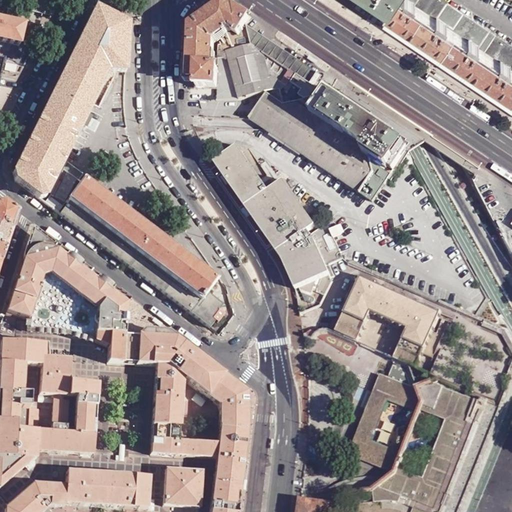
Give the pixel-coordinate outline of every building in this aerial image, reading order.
[(0,0),(0,43),(17,48),(22,27),(0,21),(0,0)] [(32,0),(30,12),(50,17),(51,16),(50,0),(32,0)] [(50,0),(51,16),(58,0),(50,0)] [(363,0),(383,13),(391,0),(363,0)] [(511,47),(444,2),(441,0),(391,0),(383,13),(511,99),(511,47)] [(247,23),(249,20),(235,10),(233,12),(222,4),(190,24),(187,81),(197,82),(197,88),(217,88),(218,65),(213,64),(215,37),(219,34),(223,38),(221,39),(219,52),(217,52),(216,61),(218,61),(218,58),(223,58),(224,60),(228,60),(226,54),(250,46),(247,26),(247,23)] [(107,73),(124,74),(127,20),(98,6),(29,139),(14,170),(12,173),(13,180),(37,199),(44,198),(50,185),(54,178),(81,125),(86,115),(107,73)] [(297,95),(303,99),(327,94),(255,47),(256,42),(249,28),(247,26),(250,46),(226,54),(228,60),(239,100),(266,93),(280,90),(278,85),(283,87),(286,83),(299,92),(297,95)] [(327,94),(328,92),(330,89),(319,82),(322,76),(255,32),(249,28),(256,42),(255,47),(327,94)] [(239,100),(228,60),(224,60),(223,58),(218,58),(218,61),(218,65),(217,88),(217,98),(217,100),(239,100)] [(394,172),(392,171),(322,123),(324,120),(306,106),(308,103),(303,99),(284,103),(280,90),(266,93),(249,120),(265,131),(373,203),(394,172)] [(392,171),(406,151),(402,149),(403,146),(396,141),(397,140),(336,99),(336,97),(328,92),(327,94),(303,99),(308,103),(306,106),(324,120),(322,123),(392,171)] [(91,118),(86,115),(81,125),(85,128),(91,118)] [(293,281),(295,289),(330,275),(326,262),(321,252),(316,244),(307,231),(314,226),(283,181),(268,191),(237,147),(214,162),(256,223),(267,238),(285,265),(289,273),(293,281)] [(54,178),(50,185),(57,188),(60,181),(54,178)] [(59,216),(210,330),(216,322),(213,320),(224,306),(206,293),(215,282),(83,181),(70,197),(61,209),(59,211),(59,216)] [(61,209),(70,197),(64,192),(55,204),(61,209)] [(0,228),(10,232),(17,214),(0,207),(0,228)] [(340,223),(330,228),(334,235),(343,230),(340,223)] [(0,248),(4,250),(10,232),(0,228),(0,248)] [(121,367),(122,338),(124,309),(127,305),(94,279),(30,232),(23,256),(21,261),(23,270),(24,273),(20,284),(16,283),(5,315),(25,322),(27,323),(26,333),(50,335),(55,335),(93,338),(93,344),(107,350),(106,366),(121,367)] [(461,511),(511,386),(511,333),(511,331),(365,271),(362,277),(335,334),(358,344),(395,360),(408,367),(416,390),(416,391),(421,405),(423,409),(398,470),(396,476),(374,492),(345,490),(334,501),(325,511),(461,511)] [(205,400),(222,378),(196,359),(166,336),(142,334),(137,340),(135,368),(155,369),(152,406),(179,407),(181,385),(183,383),(205,400)] [(135,368),(137,340),(130,339),(122,338),(121,367),(128,368),(135,368)] [(0,344),(0,346),(0,366),(19,367),(40,369),(38,397),(52,398),(50,434),(49,455),(63,456),(65,432),(67,399),(68,385),(69,360),(48,358),(49,348),(0,344)] [(416,390),(408,367),(395,360),(387,380),(412,391),(416,390)] [(19,367),(0,366),(0,430),(1,431),(3,380),(18,381),(18,375),(19,367)] [(236,511),(241,471),(245,431),(245,395),(222,378),(205,400),(208,402),(211,405),(224,388),(238,399),(238,422),(237,422),(237,433),(234,464),(215,462),(213,476),(232,478),(231,487),(229,487),(227,508),(229,509),(228,511),(236,511)] [(421,405),(416,391),(416,390),(412,391),(387,380),(384,379),(353,455),(393,472),(400,455),(376,444),(393,403),(418,412),(421,405)] [(1,431),(0,430),(0,489),(26,467),(34,463),(35,454),(36,433),(37,411),(29,411),(29,397),(17,396),(18,381),(3,380),(1,431)] [(72,385),(68,385),(67,399),(71,400),(74,400),(75,385),(72,385)] [(96,387),(75,385),(74,400),(72,433),(71,452),(77,456),(77,457),(92,458),(96,387)] [(215,461),(215,462),(234,464),(237,433),(237,422),(238,422),(238,399),(224,388),(211,405),(219,411),(220,430),(220,431),(219,447),(192,445),(192,460),(215,461)] [(149,457),(184,459),(185,445),(177,444),(179,413),(152,412),(149,457)] [(69,432),(65,432),(63,456),(67,456),(77,457),(77,456),(71,452),(72,433),(69,432)] [(36,433),(35,454),(42,454),(49,455),(50,434),(43,434),(36,433)] [(200,474),(164,472),(162,508),(198,510),(200,474)] [(65,474),(64,489),(63,506),(145,511),(147,479),(91,476),(65,474)] [(228,511),(229,509),(227,508),(229,487),(231,487),(232,478),(213,476),(208,511),(228,511)] [(55,508),(56,488),(32,486),(4,511),(3,511),(44,511),(48,508),(55,508)] [(63,506),(64,489),(56,488),(55,508),(63,509),(63,506)] [(301,496),(298,511),(325,511),(334,501),(301,496)]
